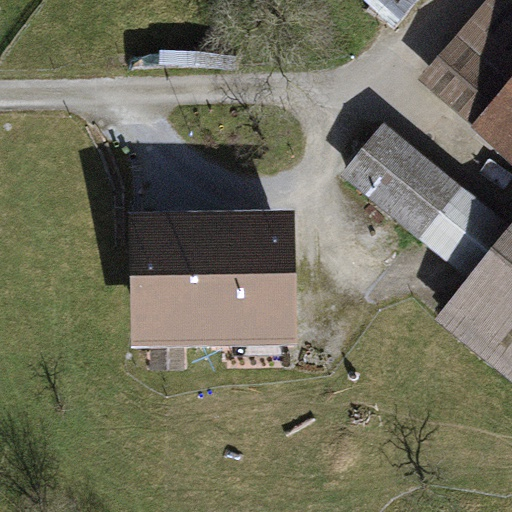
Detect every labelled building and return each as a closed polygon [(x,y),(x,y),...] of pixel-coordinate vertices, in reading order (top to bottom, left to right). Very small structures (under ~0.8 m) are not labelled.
[(375,0),(370,7),(399,31),(424,0),(375,0)] [(511,144),(511,3),(442,85),(511,144)] [(348,177),(427,248),(472,200),(393,128),(348,177)] [(296,343),(294,215),(212,217),(214,344),(296,343)] [(214,344),(212,217),(130,218),(131,346),(214,344)] [(511,370),(511,240),(448,317),(511,370)]
